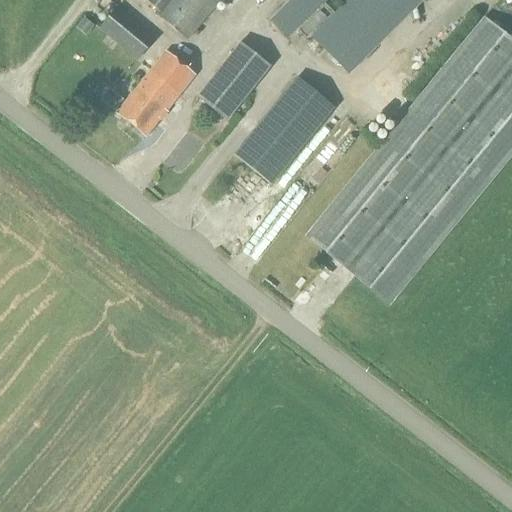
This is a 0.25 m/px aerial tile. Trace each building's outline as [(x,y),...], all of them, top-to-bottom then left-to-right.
[(145,0),(189,34),(216,0),(145,0)] [(290,0),(272,19),(289,36),(324,0),(290,0)] [(350,76),(425,0),(346,0),(310,36),(350,76)] [(137,58),(152,38),(116,10),(100,29),(137,58)] [(389,305),(511,154),(511,41),(485,19),(306,238),(389,305)] [(83,22),(77,29),(85,35),(90,28),(83,22)] [(226,121),(268,67),(238,43),(196,97),(226,121)] [(146,137),(194,76),(165,53),(116,113),(146,137)] [(270,185),(333,107),(296,77),(233,155),(270,185)]
